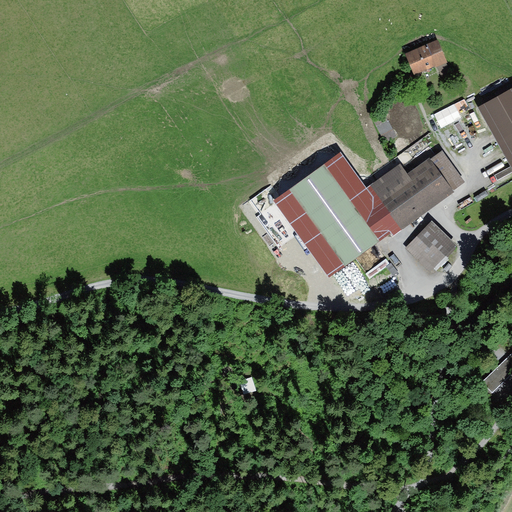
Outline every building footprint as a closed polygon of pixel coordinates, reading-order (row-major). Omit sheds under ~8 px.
[(442,41),(409,55),(418,75),(450,62),(442,41)] [(511,88),(479,107),(511,165),(511,88)] [(458,101),(439,110),(446,124),(465,115),(458,101)] [(386,106),(375,112),(388,138),(400,133),(386,106)] [(395,233),(469,180),(446,149),(413,173),(404,161),(364,190),(395,233)] [(436,270),(462,243),(437,218),(411,245),(436,270)] [(370,275),(391,263),(373,232),(353,243),(370,275)] [(511,353),(482,382),(492,393),(511,373),(511,353)]
